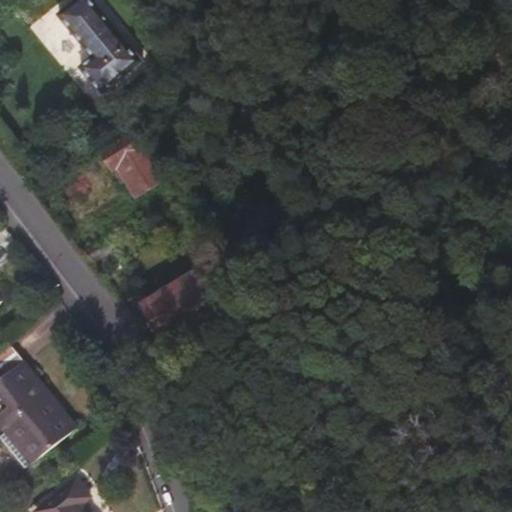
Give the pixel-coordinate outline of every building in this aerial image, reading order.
[(0,27),(17,48),(54,16),(73,0),(19,0),(0,17),(0,27)] [(92,0),(73,0),(54,16),(91,59),(82,67),(103,92),(142,59),(92,0)] [(133,133),(103,153),(117,173),(123,169),(139,193),(170,171),(157,154),(150,158),(133,133)] [(100,274),(121,261),(109,245),(89,260),(100,274)] [(140,328),(149,340),(207,295),(188,269),(140,304),(152,319),(140,328)] [(0,382),(0,383),(25,363),(9,342),(0,349),(0,382)] [(77,429),(25,363),(0,383),(0,426),(6,434),(15,426),(40,458),(77,429)] [(31,465),(40,458),(15,426),(6,434),(31,465)] [(86,511),(82,506),(91,498),(78,481),(39,511),(86,511)]
